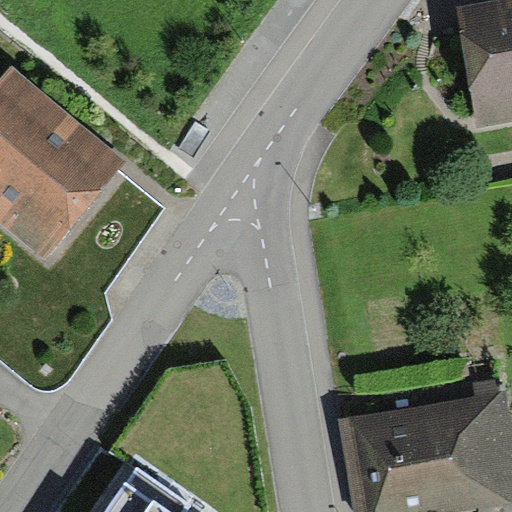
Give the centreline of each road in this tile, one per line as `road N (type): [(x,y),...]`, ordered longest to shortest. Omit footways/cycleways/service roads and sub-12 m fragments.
road 1 (residential): [(250,176),(3,511)]
road 2 (residential): [(304,511),(250,176)]
road 3 (residential): [(368,0),(250,176)]
